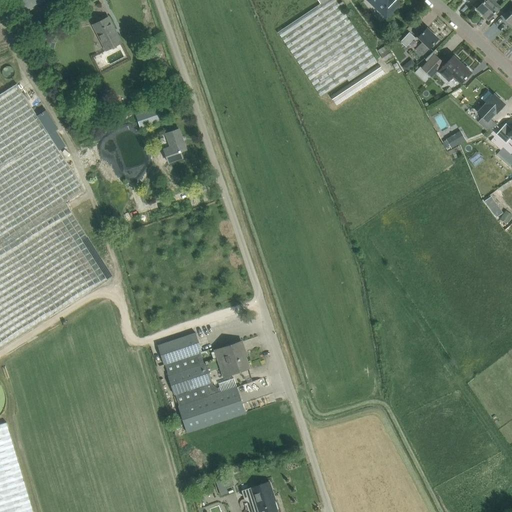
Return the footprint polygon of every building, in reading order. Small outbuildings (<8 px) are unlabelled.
[(17,0),(25,13),(46,0),(17,0)] [(367,0),(386,18),(401,3),(397,0),(367,0)] [(488,19),(492,16),(500,7),(494,2),(495,0),(484,0),(485,0),(477,9),(488,19)] [(334,4),(279,38),(319,104),(375,70),(334,4)] [(109,17),(94,24),(107,50),(122,43),(109,17)] [(418,37),(423,41),(415,49),(422,55),(438,39),(427,28),(418,37)] [(401,41),(406,47),(415,37),(410,32),(401,41)] [(385,61),(393,56),(389,49),(388,49),(386,45),(378,50),(385,61)] [(454,75),(461,83),(471,72),(470,71),(471,70),(467,66),(466,67),(453,55),(444,64),(435,55),(422,68),(423,69),(426,72),(431,77),(438,69),(449,80),(454,75)] [(0,94),(0,347),(114,275),(66,201),(84,190),(59,150),(66,146),(56,130),(59,129),(47,109),(37,115),(17,84),(0,94)] [(505,104),(494,94),(486,102),(477,113),(487,122),(496,112),(497,113),(505,104)] [(141,127),(163,119),(159,107),(137,115),(141,127)] [(511,138),(511,128),(511,129),(506,123),(497,134),(506,143),(511,138)] [(137,124),(111,132),(123,171),(152,162),(149,153),(146,154),(137,124)] [(160,138),(168,162),(183,157),(181,152),(186,150),(179,129),(167,133),(167,135),(160,138)] [(446,139),(447,140),(450,145),(451,148),(466,140),(461,131),(446,139)] [(480,147),(489,164),(501,157),(492,140),(480,147)] [(491,209),(497,205),(491,196),(485,201),(491,209)] [(507,224),(511,217),(505,212),(500,219),(507,224)] [(179,405),(188,432),(246,413),(237,386),(227,389),(223,391),(210,395),(206,383),(212,381),(205,363),(204,363),(200,352),(202,351),(195,333),(158,346),(164,364),(165,364),(169,375),(168,376),(174,394),(176,394),(180,405),(179,405)] [(223,347),(215,350),(218,357),(221,366),(224,376),(249,368),(244,352),(245,352),(242,341),(223,347)] [(0,511),(33,511),(7,422),(0,423),(0,511)] [(234,483),(231,475),(224,477),(227,485),(234,483)] [(252,511),(274,511),(278,511),(272,495),(274,495),(270,481),(242,490),(245,498),(250,502),(252,511)]
